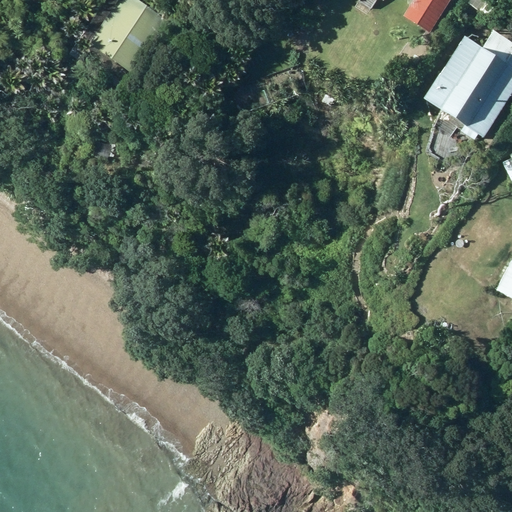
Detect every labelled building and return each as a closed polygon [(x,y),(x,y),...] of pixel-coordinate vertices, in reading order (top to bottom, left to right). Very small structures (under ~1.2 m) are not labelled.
[(136,0),(118,0),(88,41),(132,73),(168,22),(136,0)] [(411,0),(402,14),(429,31),(448,0),(411,0)] [(486,2),(486,0),(468,0),(467,2),(485,15),(492,6),(486,2)] [(424,98),(483,135),(511,89),(511,39),(492,27),(481,45),(464,35),(424,98)] [(495,287),(511,295),(511,261),(509,260),(495,287)]
